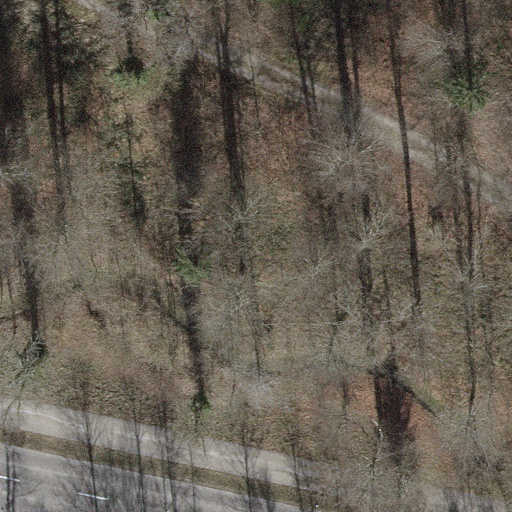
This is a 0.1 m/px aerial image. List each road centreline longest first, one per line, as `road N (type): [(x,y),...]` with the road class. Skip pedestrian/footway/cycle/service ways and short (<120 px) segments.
road 1 (track): [(511,186),(92,0)]
road 2 (tertiary): [(0,484),(130,511)]
